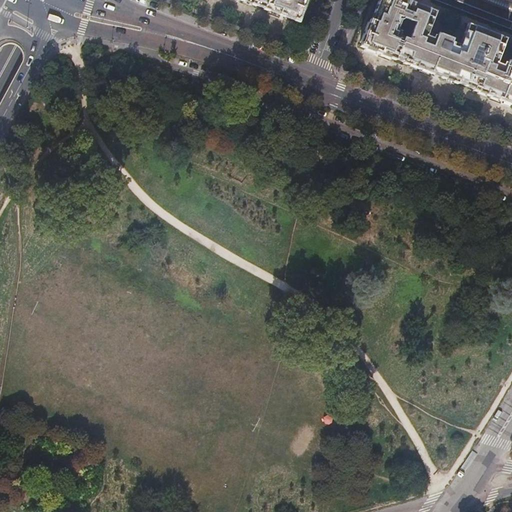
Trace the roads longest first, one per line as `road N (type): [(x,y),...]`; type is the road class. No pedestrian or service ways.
road 1 (track): [(76,53),(90,122),(127,180),(171,220),(304,299),(345,335),(390,394),(440,486),(458,497)]
road 2 (secondary): [(310,86),(511,164)]
road 3 (secondary): [(153,33),(310,86)]
